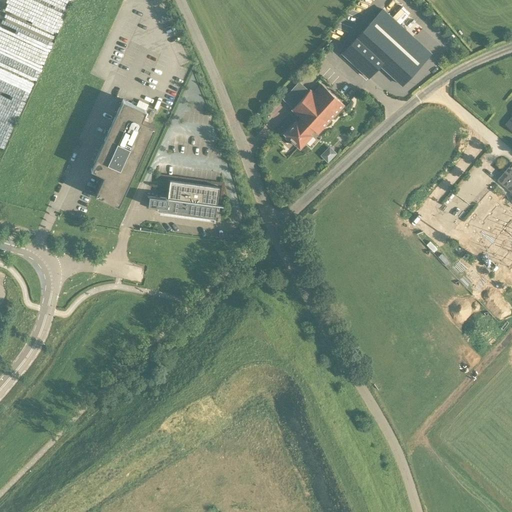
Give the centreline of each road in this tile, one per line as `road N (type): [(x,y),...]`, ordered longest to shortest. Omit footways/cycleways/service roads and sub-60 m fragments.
road 1 (tertiary): [(416,511),(399,457),(273,231)]
road 2 (tertiary): [(273,231),(414,101),(511,48)]
road 3 (tertiary): [(273,231),(179,0)]
road 4 (tertiary): [(0,390),(42,328),(47,264)]
